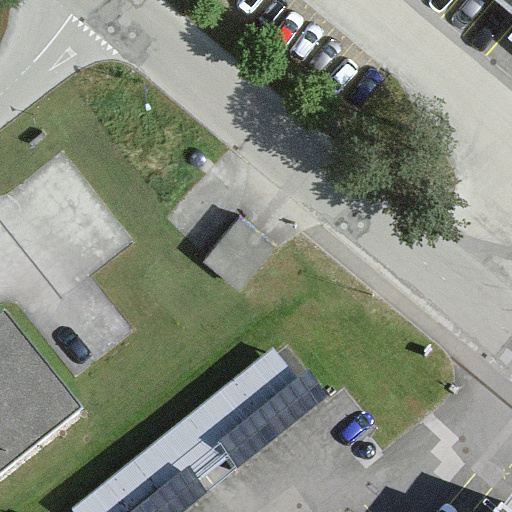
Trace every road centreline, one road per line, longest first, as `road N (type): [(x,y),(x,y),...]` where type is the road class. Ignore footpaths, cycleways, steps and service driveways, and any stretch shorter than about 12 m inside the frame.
road 1 (residential): [(105,12),(511,342)]
road 2 (unknown): [(511,139),(409,52),(362,0)]
road 3 (residential): [(105,12),(0,105)]
road 4 (unknown): [(511,432),(409,511)]
